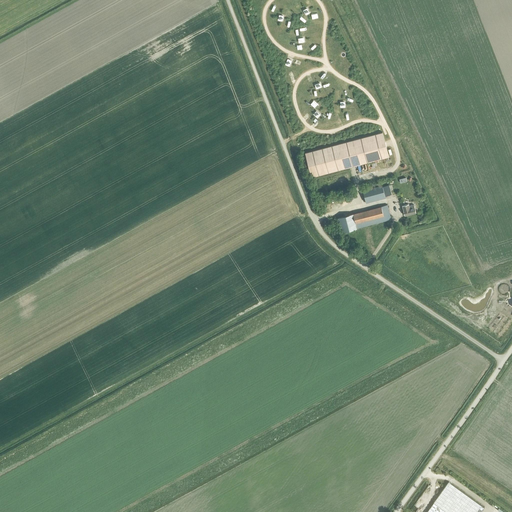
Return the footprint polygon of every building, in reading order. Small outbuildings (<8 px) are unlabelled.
[(305,153),(312,177),(389,156),(382,132),(305,153)] [(363,192),(366,203),(385,198),(385,197),(391,195),(388,186),(363,192)] [(413,205),(409,206),(409,204),(402,206),(405,216),(415,213),(413,205)] [(338,218),(342,233),(391,220),(387,205),(338,218)] [(480,511),(484,507),(449,481),(426,511),(480,511)]
